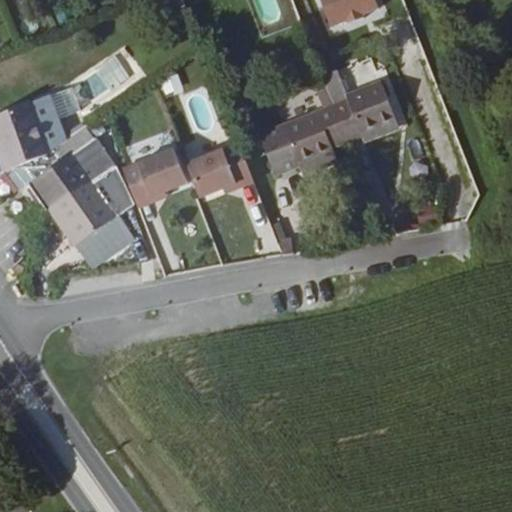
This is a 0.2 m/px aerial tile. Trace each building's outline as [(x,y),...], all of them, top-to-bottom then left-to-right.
[(182,0),(163,0),(167,11),(185,6),(182,0)] [(71,6),(55,11),(60,25),(76,20),(71,6)] [(213,39),(204,16),(194,20),(203,42),(213,39)] [(176,73),(159,82),(167,98),(184,90),(176,73)] [(396,128),(378,84),(349,96),(351,100),(337,106),(352,145),(367,140),(396,128)] [(68,90),(54,93),(58,114),(72,111),(68,90)] [(338,151),(352,145),(337,106),(262,136),(280,180),(304,171),(322,164),(326,174),(343,167),(338,151)] [(58,156),(38,110),(0,124),(0,140),(7,157),(13,154),(22,173),(32,169),(59,157),(58,156)] [(369,146),(399,134),(396,128),(367,140),(369,146)] [(60,213),(126,173),(107,141),(71,162),(66,153),(58,156),(59,157),(32,169),(43,189),(60,213)] [(263,190),(248,152),(197,172),(209,206),(232,197),(245,192),(246,196),(263,190)] [(197,190),(183,156),(132,177),(148,215),(164,209),(162,204),(175,199),(197,190)] [(326,174),(322,164),(304,171),(308,181),(326,174)] [(141,210),(126,173),(60,213),(86,250),(141,210)] [(246,196),(245,192),(232,197),(234,201),(246,196)] [(164,209),(177,204),(175,199),(162,204),(164,209)]
